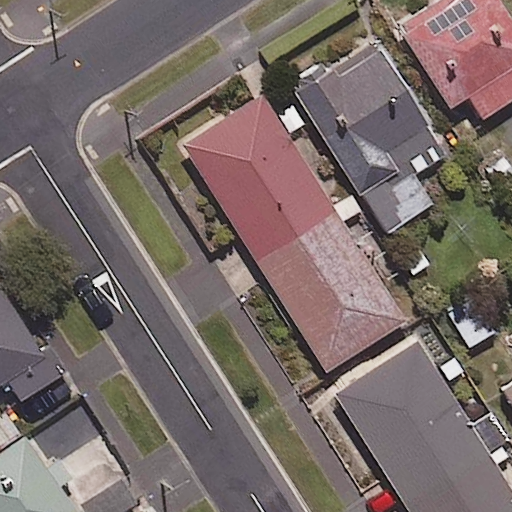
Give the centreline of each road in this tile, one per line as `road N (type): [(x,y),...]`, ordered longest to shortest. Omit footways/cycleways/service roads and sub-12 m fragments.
road 1 (residential): [(263,511),(9,113)]
road 2 (residential): [(9,113),(187,0)]
